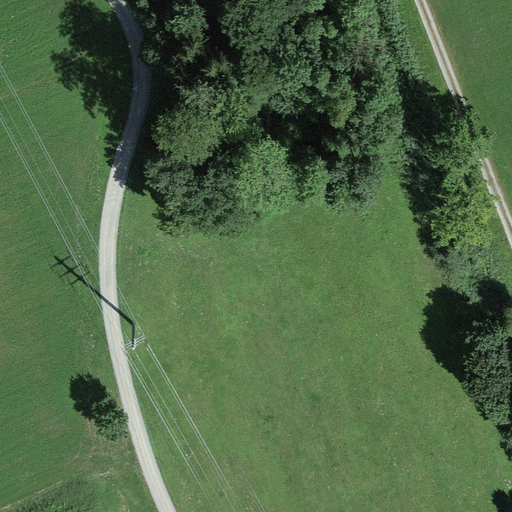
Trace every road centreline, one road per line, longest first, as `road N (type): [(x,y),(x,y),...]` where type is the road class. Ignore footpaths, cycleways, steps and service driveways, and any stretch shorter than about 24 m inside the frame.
road 1 (track): [(113,0),(142,75),(111,192),(101,276),(133,428),(171,511)]
road 2 (track): [(511,233),(421,0)]
